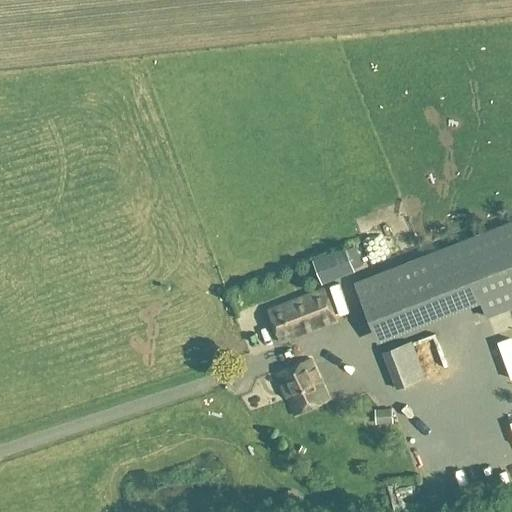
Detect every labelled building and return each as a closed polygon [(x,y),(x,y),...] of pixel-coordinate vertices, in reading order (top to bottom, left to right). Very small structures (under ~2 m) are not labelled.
[(511,221),(356,283),(375,333),(478,293),(488,318),(511,308),(511,221)] [(321,286),(354,273),(344,248),(311,262),(321,286)] [(268,313),(280,344),(336,322),(323,291),(268,313)] [(424,380),(411,345),(383,355),(396,390),(424,380)] [(351,393),(363,387),(348,356),(336,362),(351,393)] [(275,376),(294,418),(328,403),(310,361),(275,376)] [(392,409),(374,410),(375,425),(393,424),(392,409)] [(459,462),(457,477),(475,478),(476,463),(459,462)] [(288,491),(283,498),(286,503),(297,511),(303,503),(303,498),(292,491),(288,491)]
